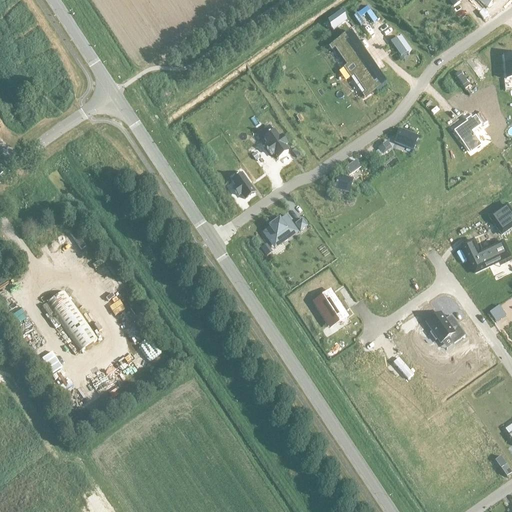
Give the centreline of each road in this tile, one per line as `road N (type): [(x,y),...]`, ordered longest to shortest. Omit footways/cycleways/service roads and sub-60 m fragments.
road 1 (residential): [(511,9),(443,57),(394,117),(211,241)]
road 2 (tertiary): [(391,511),(211,241)]
road 3 (tertiary): [(211,241),(130,117)]
